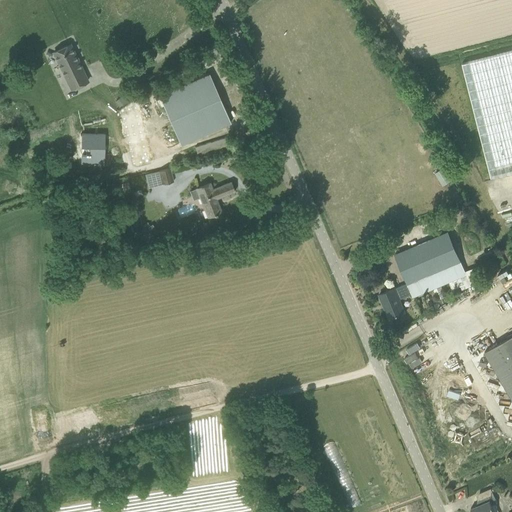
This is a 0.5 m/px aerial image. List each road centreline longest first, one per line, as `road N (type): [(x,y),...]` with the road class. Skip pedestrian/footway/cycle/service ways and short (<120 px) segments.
road 1 (tertiary): [(439,511),(220,0)]
road 2 (track): [(0,470),(377,369)]
road 3 (track): [(511,248),(366,0)]
